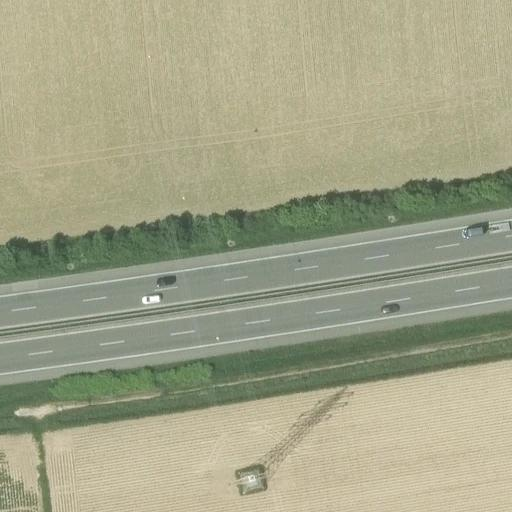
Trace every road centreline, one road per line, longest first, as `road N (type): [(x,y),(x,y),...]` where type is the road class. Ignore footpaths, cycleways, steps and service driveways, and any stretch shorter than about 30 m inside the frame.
road 1 (track): [(511,332),(0,411)]
road 2 (motorway): [(0,365),(511,290)]
road 3 (motorway): [(511,243),(0,317)]
